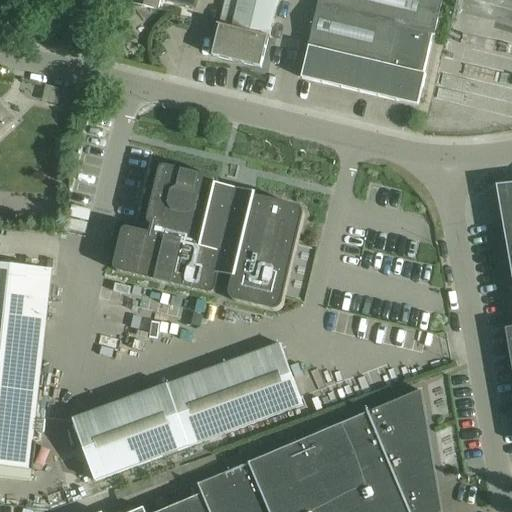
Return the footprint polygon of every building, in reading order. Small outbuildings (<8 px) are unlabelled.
[(131,0),(131,3),(159,10),(161,0),(163,0),(195,8),(196,0),(131,0)] [(226,0),(213,56),(261,68),(277,0),(226,0)] [(321,0),(310,47),(303,79),(420,106),(427,75),(425,75),(434,35),(435,35),(443,0),(321,0)] [(478,32),(511,39),(511,0),(497,0),(496,4),(484,2),(478,32)] [(460,30),(477,30),(477,18),(460,18),(460,30)] [(483,93),(486,84),(465,77),(462,86),(483,93)] [(45,85),(41,101),(51,104),(56,88),(45,85)] [(73,109),(77,93),(57,89),(54,104),(73,109)] [(0,137),(19,120),(0,100),(0,137)] [(56,141),(55,153),(64,153),(65,141),(56,141)] [(216,290),(220,274),(234,278),(230,293),(230,295),(230,297),(231,298),(233,300),(234,302),(236,303),(272,311),(274,312),(276,311),(278,310),(280,309),(281,308),(282,306),(282,305),(303,219),(303,217),(303,216),(302,214),(302,212),(301,211),(299,210),(298,209),(260,200),(258,200),(256,201),(254,202),(253,203),(252,205),(250,211),(234,206),(215,202),(219,185),(215,179),(200,175),(200,174),(181,170),(166,167),(159,171),(148,219),(152,226),(150,234),(128,229),(122,233),(114,266),(118,273),(209,295),(216,290)] [(511,209),(502,216),(511,275),(511,328),(506,330),(511,366),(511,209)] [(68,218),(66,228),(84,231),(86,221),(68,218)] [(55,273),(0,266),(0,479),(31,483),(32,472),(31,472),(54,274),(55,274),(55,273)] [(136,331),(136,301),(121,301),(121,292),(110,292),(110,330),(136,331)] [(173,334),(178,312),(166,310),(168,301),(154,298),(147,328),(173,334)] [(192,343),(201,346),(207,323),(197,321),(192,343)] [(370,328),(374,342),(392,336),(388,323),(370,328)] [(96,481),(304,406),(281,344),(73,420),(96,481)] [(418,374),(440,371),(437,357),(415,361),(418,374)] [(442,511),(438,488),(427,423),(422,392),(369,414),(368,411),(367,411),(368,414),(198,485),(202,495),(160,511),(442,511)] [(40,446),(34,462),(45,466),(51,450),(40,446)] [(49,505),(49,489),(36,489),(36,505),(49,505)]
